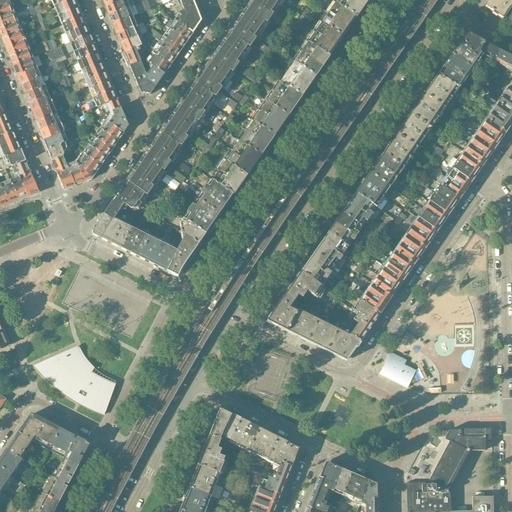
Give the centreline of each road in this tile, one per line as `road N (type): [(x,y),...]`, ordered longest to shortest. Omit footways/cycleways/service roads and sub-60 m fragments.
road 1 (residential): [(501,163),(351,377),(231,317)]
road 2 (residential): [(231,317),(446,7)]
road 3 (residential): [(412,0),(206,305)]
road 4 (residential): [(501,163),(506,420)]
road 5 (residential): [(0,67),(65,225)]
road 6 (residential): [(65,225),(87,245),(206,305)]
road 7 (residential): [(206,305),(126,446)]
road 8 (residential): [(0,440),(24,406),(37,403),(126,446)]
road 9 (residential): [(143,131),(86,0)]
road 10 (residential): [(194,385),(314,447)]
road 11 (residential): [(143,131),(218,22)]
road 12 (residential): [(65,225),(88,207),(143,131)]
